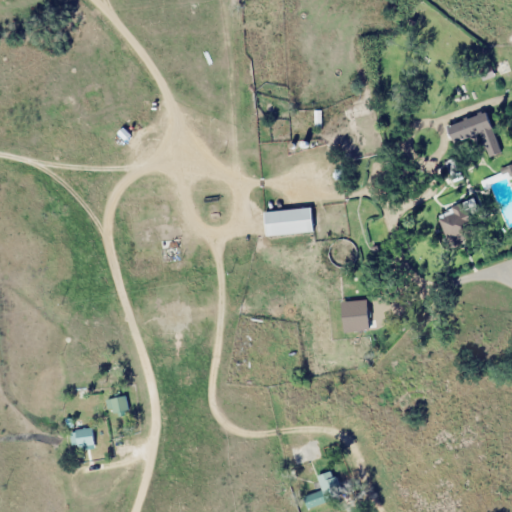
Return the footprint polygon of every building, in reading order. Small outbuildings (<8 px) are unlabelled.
[(487,112),(447,125),(453,144),(480,135),(488,159),(501,154),(487,112)] [(176,202),(127,206),(132,266),(181,262),(176,202)] [(314,233),(311,208),(264,213),(266,238),(314,233)] [(451,248),(471,241),(460,209),(439,216),(451,248)] [(151,336),(188,334),(186,297),(148,300),(151,336)] [(369,302),(343,302),(343,332),(369,332),(369,302)] [(130,414),(124,396),(106,402),(112,420),(130,414)] [(93,447),(93,431),(72,431),(72,447),(93,447)] [(303,498),(307,511),(344,499),(335,471),(316,477),(321,492),(303,498)]
